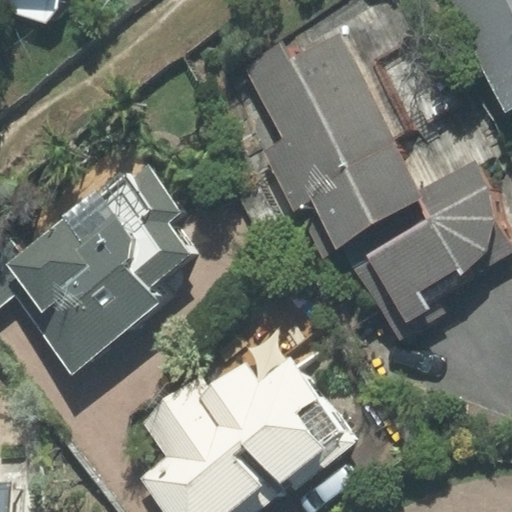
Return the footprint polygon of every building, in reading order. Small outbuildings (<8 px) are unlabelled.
[(6,0),(3,20),(51,37),(64,22),(52,20),(52,14),(48,10),(58,12),(62,0),(6,0)] [(287,51),(231,83),(311,246),(325,238),(342,270),(350,266),(399,346),(426,331),(423,325),(434,319),(423,301),(460,281),(463,285),(489,263),(498,230),(491,198),(478,171),(497,160),(403,0),(384,0),(289,55),(287,51)] [(511,0),(446,0),(511,126),(511,0)] [(0,288),(0,296),(78,389),(163,318),(153,307),(197,270),(191,262),(195,259),(175,234),(190,221),(148,172),(104,209),(101,205),(0,288)] [(264,511),(290,492),(294,497),(360,447),(293,360),(261,385),(246,367),(211,394),(201,381),(147,424),(171,460),(143,481),(159,511),(264,511)] [(0,427),(0,511),(50,511),(45,453),(3,457),(0,427)]
